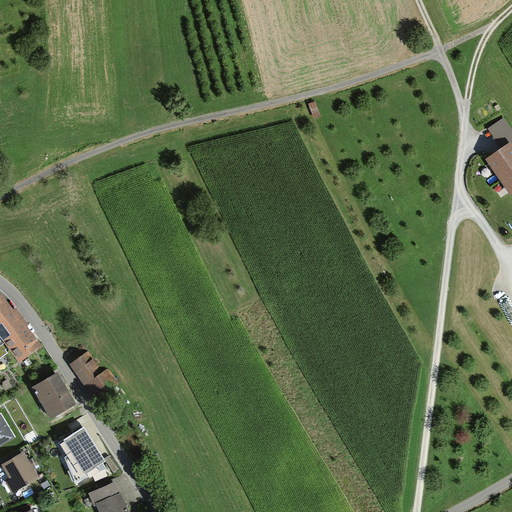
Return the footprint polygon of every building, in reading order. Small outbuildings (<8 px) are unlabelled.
[(511,154),(507,147),(486,161),(509,195),(511,193),(511,154)] [(0,287),(0,332),(22,361),(44,344),(29,325),(30,324),(17,306),(15,307),(0,287)] [(0,359),(9,353),(4,347),(0,349),(0,359)] [(73,362),(96,400),(119,386),(108,368),(104,370),(92,350),(73,362)] [(58,371),(35,384),(53,416),(76,403),(58,371)] [(0,442),(11,436),(0,418),(0,442)] [(103,459),(84,429),(66,440),(85,471),(103,459)] [(35,477),(21,454),(2,465),(16,488),(35,477)] [(93,489),(102,511),(130,511),(118,480),(93,489)]
